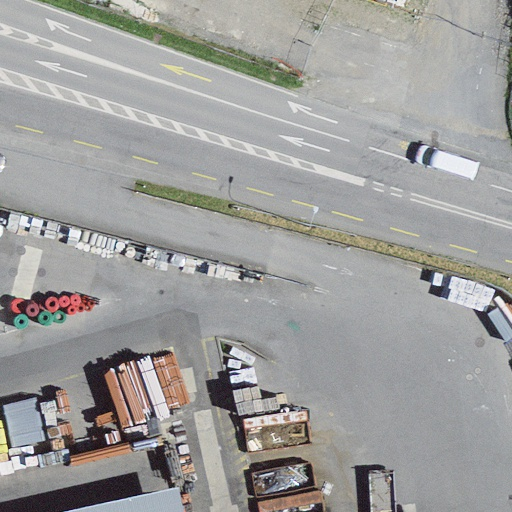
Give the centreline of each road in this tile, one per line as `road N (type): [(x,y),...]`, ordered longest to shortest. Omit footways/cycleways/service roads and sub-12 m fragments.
road 1 (secondary): [(0,102),(358,203),(511,231)]
road 2 (secondary): [(374,165),(292,109),(0,4)]
road 3 (secondary): [(374,165),(0,55)]
road 4 (secondary): [(511,216),(374,165)]
